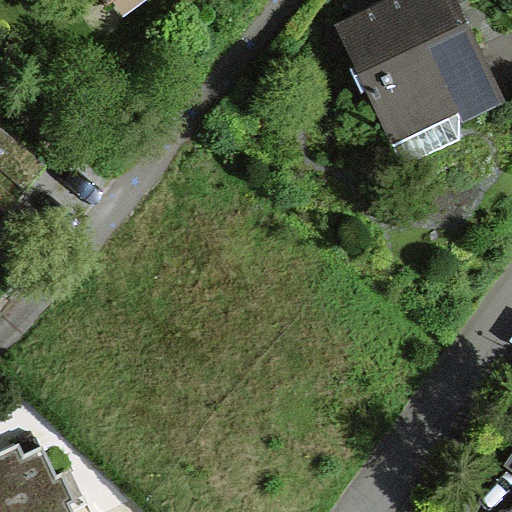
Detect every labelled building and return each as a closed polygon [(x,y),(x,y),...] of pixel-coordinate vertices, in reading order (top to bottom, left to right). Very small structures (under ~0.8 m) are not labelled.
[(457,0),(389,0),(346,22),(406,139),(503,90),(457,0)] [(406,163),(469,138),(461,119),(398,144),(406,163)] [(0,231),(47,176),(0,136),(0,231)] [(79,511),(50,446),(0,468),(0,511),(79,511)] [(511,511),(511,495),(501,511),(511,511)]
